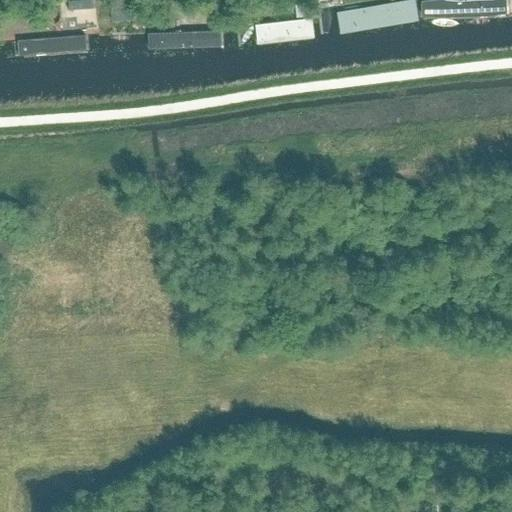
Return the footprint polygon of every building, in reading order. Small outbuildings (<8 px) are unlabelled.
[(406,19),(402,0),(336,14),(339,33),(406,19)] [(457,0),(411,2),(410,24),(511,18),(510,0),(457,0)] [(314,18),(248,23),(250,44),(315,40),(314,18)] [(135,34),(136,51),(213,48),(212,31),(135,34)] [(10,38),(11,60),(79,56),(79,37),(10,38)]
